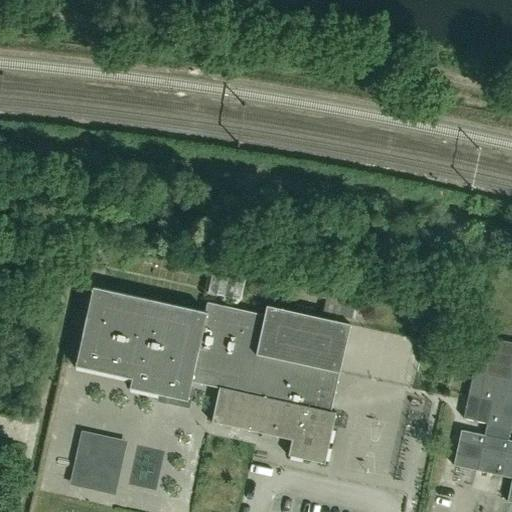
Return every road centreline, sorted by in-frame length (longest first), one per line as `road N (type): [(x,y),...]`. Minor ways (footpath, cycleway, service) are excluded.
road 1 (track): [(0,13),(250,45),(511,92)]
road 2 (track): [(20,511),(104,168)]
